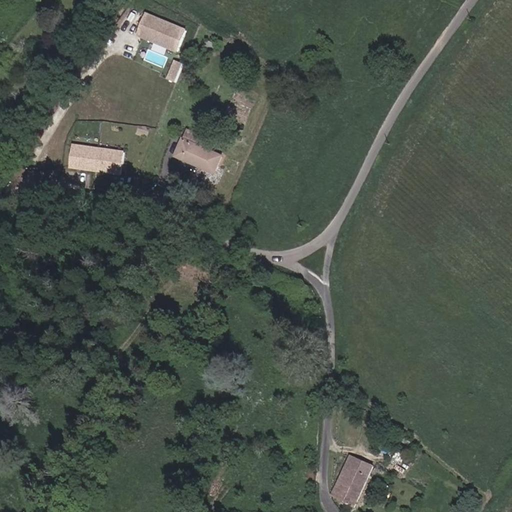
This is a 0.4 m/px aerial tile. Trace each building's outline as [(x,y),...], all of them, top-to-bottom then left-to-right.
[(181,50),(190,30),(149,12),(140,32),(181,50)] [(180,59),(172,78),(179,81),(187,62),(180,59)] [(184,137),(176,156),(216,172),(223,153),(184,137)] [(124,155),(72,146),(69,167),(121,176),(124,155)] [(352,456),(335,499),(357,507),(374,466),(352,456)]
